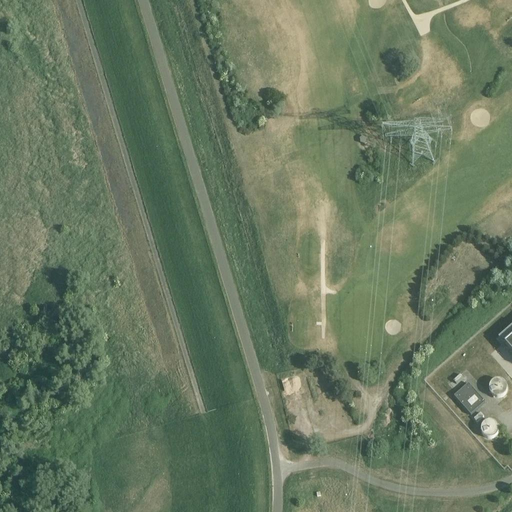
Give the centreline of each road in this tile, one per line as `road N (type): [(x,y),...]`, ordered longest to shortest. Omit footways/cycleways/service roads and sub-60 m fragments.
road 1 (unclassified): [(279,470),(144,0)]
road 2 (unclassified): [(279,470),(331,461),(415,492),(485,490),(511,478)]
